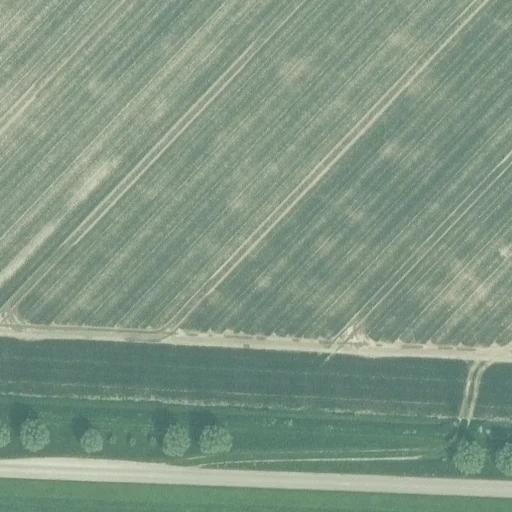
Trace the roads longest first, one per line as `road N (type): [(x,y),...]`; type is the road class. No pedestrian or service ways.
road 1 (track): [(0,419),(511,446)]
road 2 (unclassified): [(511,492),(0,470)]
road 3 (track): [(147,477),(205,458),(442,450),(455,443),(458,426)]
